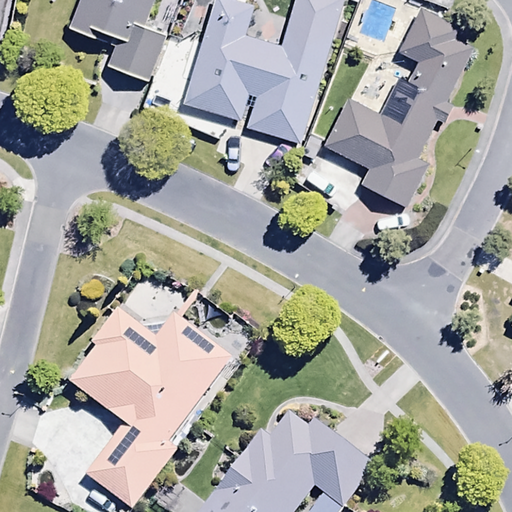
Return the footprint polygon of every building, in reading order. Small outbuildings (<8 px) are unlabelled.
[(82,0),(69,38),(114,53),(107,73),(152,90),(169,42),(147,34),(159,0),(82,0)] [(301,151),(344,5),(326,0),(299,0),(283,54),(249,44),(257,17),(219,5),(186,113),(242,130),(250,104),(259,106),(250,135),(301,151)] [(455,112),(448,109),(472,56),(459,50),(465,37),(422,17),(401,62),(421,71),(411,94),(397,87),(380,124),(347,109),(324,158),(370,179),(363,194),(408,215),(428,170),(421,167),(440,126),(447,130),(455,112)] [(171,447),(230,365),(172,323),(157,345),(118,318),(94,352),(98,355),(71,393),(125,432),(88,484),(127,511),(136,511),(179,453),(171,447)] [(349,511),(378,474),(314,427),(308,436),(288,421),(269,446),(262,442),(210,511),(300,511),(315,492),(324,499),(314,511),(349,511)]
